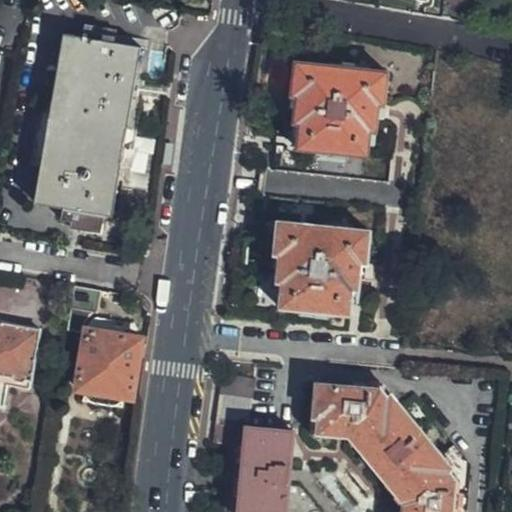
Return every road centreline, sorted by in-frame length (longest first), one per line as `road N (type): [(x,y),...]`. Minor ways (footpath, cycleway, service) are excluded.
road 1 (tertiary): [(181,334),(236,0)]
road 2 (residential): [(511,369),(181,334)]
road 3 (residential): [(245,0),(511,51)]
road 4 (tertiary): [(157,511),(181,334)]
